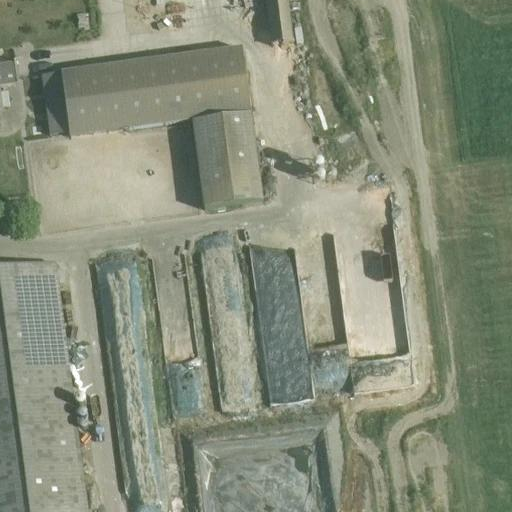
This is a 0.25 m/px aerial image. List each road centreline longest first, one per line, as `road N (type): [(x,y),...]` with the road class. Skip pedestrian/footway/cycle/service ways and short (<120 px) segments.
road 1 (unknown): [(86,239),(287,221),(275,117),(253,51),(237,26),(203,16),(186,0)]
road 2 (unknown): [(86,239),(110,511)]
